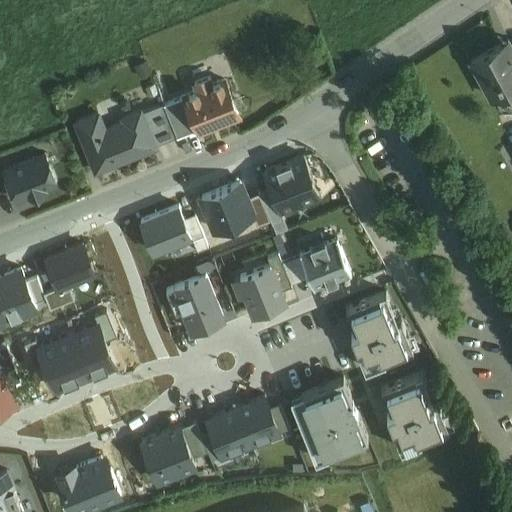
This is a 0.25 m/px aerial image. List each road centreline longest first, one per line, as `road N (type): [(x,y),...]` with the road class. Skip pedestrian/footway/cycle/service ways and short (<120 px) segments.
road 1 (residential): [(0,248),(316,113),(479,0)]
road 2 (residential): [(0,437),(82,446),(147,418),(205,361)]
road 3 (residential): [(0,428),(121,376),(205,361)]
